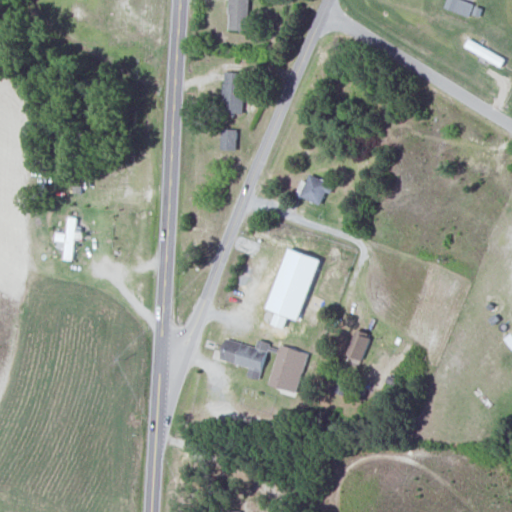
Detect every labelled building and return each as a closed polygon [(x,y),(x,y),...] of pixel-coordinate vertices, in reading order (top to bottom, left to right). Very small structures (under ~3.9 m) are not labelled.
[(251,0),(230,0),(230,29),(250,30),(251,0)] [(475,3),(467,0),(448,0),(446,7),(470,16),(475,3)] [(245,114),(245,73),(225,72),(224,113),(245,114)] [(222,150),(238,150),(238,130),(223,129),(222,150)] [(328,192),(331,193),(335,185),(311,174),(308,182),(304,180),(297,194),(322,205),(328,192)] [(68,233),(58,232),(57,248),(66,249),(65,260),(75,261),(78,217),(70,217),(68,233)] [(373,336),(358,330),(348,354),(363,361),(373,336)] [(257,347),(227,339),(221,359),(251,368),(249,377),(261,380),(271,343),(259,339),(257,347)] [(310,353),(281,345),(270,385),(298,393),(310,353)]
